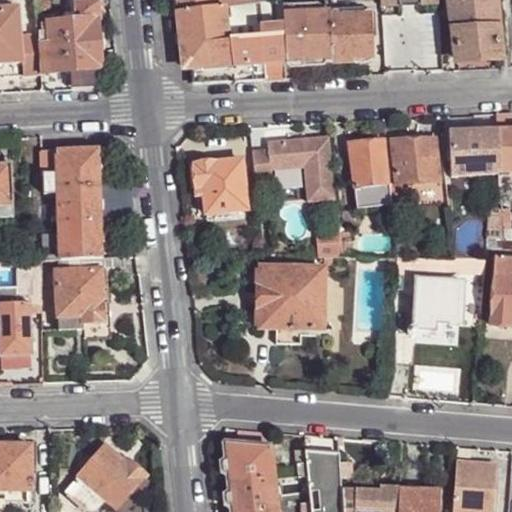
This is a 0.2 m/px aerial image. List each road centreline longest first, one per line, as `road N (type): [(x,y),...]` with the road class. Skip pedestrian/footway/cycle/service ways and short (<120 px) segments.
road 1 (residential): [(144,109),(511,91)]
road 2 (residential): [(179,405),(511,432)]
road 3 (tertiary): [(144,109),(179,405)]
road 4 (residential): [(0,410),(179,405)]
road 5 (residential): [(0,117),(144,109)]
